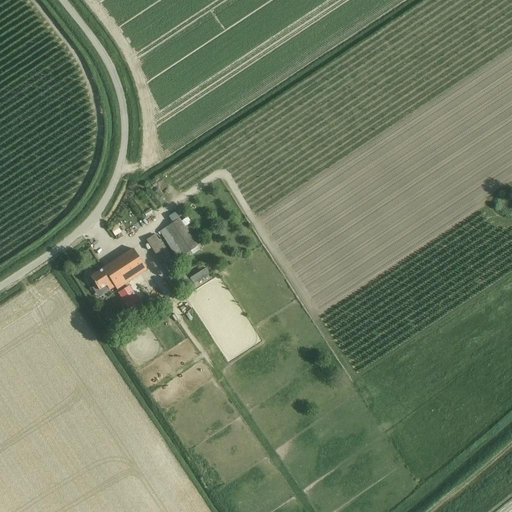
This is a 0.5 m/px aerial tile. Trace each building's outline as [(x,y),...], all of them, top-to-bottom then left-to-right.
[(135,198),(129,200),(132,211),(138,209),(135,198)] [(190,211),(184,214),(187,220),(193,217),(190,211)] [(184,255),(198,246),(177,213),(170,217),(174,224),(167,228),(184,255)] [(169,274),(179,267),(175,260),(173,262),(155,235),(147,240),(169,274)] [(133,249),(90,277),(99,291),(106,286),(109,291),(115,287),(117,290),(147,270),(133,249)] [(129,286),(118,293),(132,313),(142,307),(129,286)]
